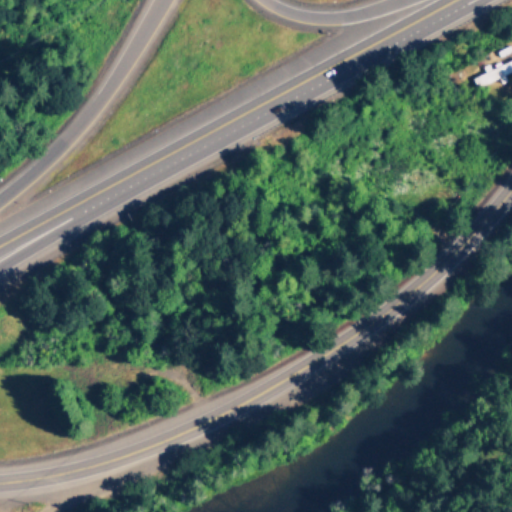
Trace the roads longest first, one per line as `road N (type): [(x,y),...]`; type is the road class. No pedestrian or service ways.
road 1 (secondary): [(511,188),(386,307),(247,402),(132,455),(0,482)]
road 2 (trunk): [(148,163),(453,0)]
road 3 (trunk): [(160,0),(100,100),(0,198)]
road 4 (trunk): [(0,265),(148,163)]
road 5 (trunk): [(0,243),(148,163)]
road 6 (trunk): [(401,0),(318,18),(261,0)]
